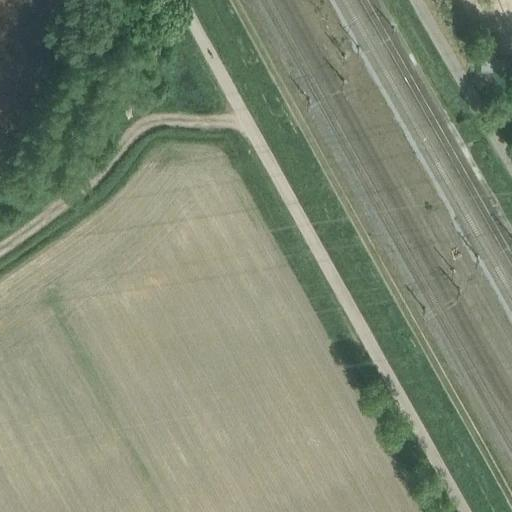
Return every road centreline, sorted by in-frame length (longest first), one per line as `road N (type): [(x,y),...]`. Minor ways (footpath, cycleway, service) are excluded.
road 1 (unclassified): [(465,511),(180,0)]
road 2 (track): [(244,119),(148,122),(69,203),(0,252)]
road 3 (unclassified): [(511,165),(416,0)]
